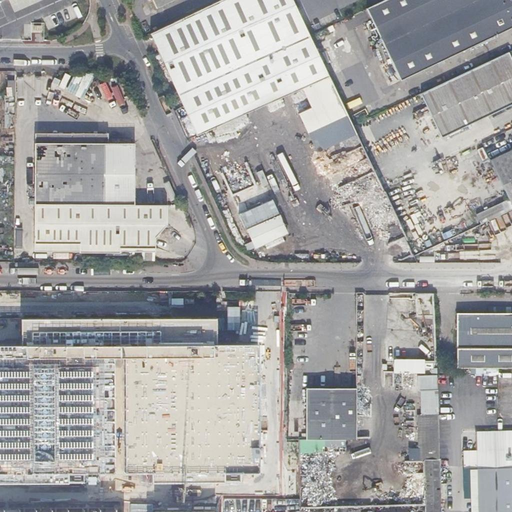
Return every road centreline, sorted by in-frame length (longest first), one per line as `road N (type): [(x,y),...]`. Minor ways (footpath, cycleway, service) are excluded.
road 1 (unknown): [(300,259),(258,150),(260,133),(286,121),(368,281),(383,449)]
road 2 (unclassified): [(126,48),(222,252),(258,282)]
road 3 (unclassified): [(258,282),(0,281)]
road 4 (unclassified): [(511,280),(258,282)]
road 5 (unknown): [(366,56),(379,83),(397,89),(511,35)]
road 6 (unknown): [(454,511),(453,444),(462,419),(488,407),(511,408)]
road 7 (unclassified): [(0,55),(126,48)]
